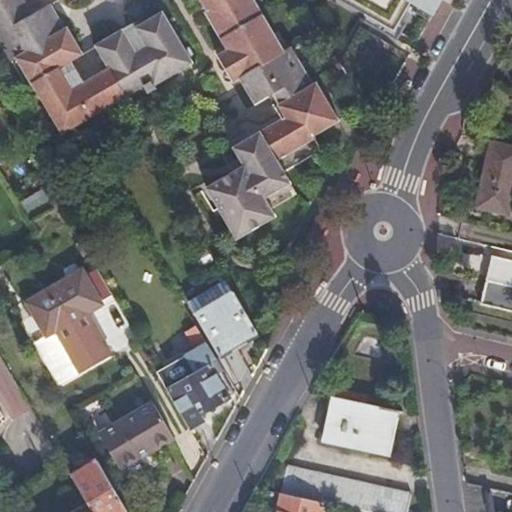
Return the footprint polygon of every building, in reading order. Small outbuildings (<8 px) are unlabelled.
[(60,0),(61,1),(62,0),(0,0),(0,42),(14,65),(20,62),(35,86),(63,134),(153,83),(156,87),(194,64),(163,13),(137,27),(148,48),(138,53),(124,29),(96,46),(111,71),(75,91),(61,69),(84,56),(83,53),(69,29),(66,31),(52,6),(32,16),(22,0),(60,0)] [(52,6),(61,1),(60,0),(22,0),(32,16),(52,6)] [(199,0),(207,12),(217,6),(213,0),(199,0)] [(249,198),(236,175),(209,189),(238,240),(275,218),(271,210),(296,196),(284,174),(321,152),(313,138),(339,122),(319,85),(314,88),(292,49),(287,53),(256,0),(213,0),(217,6),(207,12),(229,50),(218,56),(235,84),(241,79),(256,107),(273,97),(282,92),(296,114),(286,120),(236,148),(248,168),(261,191),(249,198)] [(442,0),(338,0),(417,45),(442,0)] [(135,23),(124,29),(138,53),(148,48),(137,27),(135,23)] [(96,46),(83,53),(84,56),(61,69),(75,91),(111,71),(96,46)] [(20,62),(14,65),(28,90),(35,86),(20,62)] [(273,97),(286,120),(296,114),(282,92),(273,97)] [(476,206),(507,214),(511,191),(511,147),(491,142),(476,206)] [(332,196),(330,196),(316,227),(334,235),(345,211),(352,214),(375,163),(351,153),(332,196)] [(248,168),(236,175),(249,198),(261,191),(248,168)] [(511,311),(511,259),(490,255),(479,304),(511,311)] [(26,302),(47,338),(56,333),(81,375),(112,357),(87,315),(103,306),(82,269),(26,302)] [(192,309),(196,315),(233,292),(230,287),(192,309)] [(219,355),(257,333),(233,292),(196,315),(219,355)] [(224,373),(198,327),(187,333),(196,350),(157,373),(189,429),(204,420),(200,414),(228,399),(227,396),(230,394),(220,375),(224,373)] [(324,440),(389,455),(398,412),(334,397),(324,440)] [(119,466),(171,435),(150,400),(98,431),(119,466)] [(128,511),(95,457),(69,472),(92,511),(128,511)] [(92,511),(69,472),(61,459),(0,494),(0,511),(92,511)] [(287,465),(281,492),(324,502),(365,511),(407,511),(412,494),(287,465)] [(321,511),(324,502),(281,492),(276,511),(321,511)]
